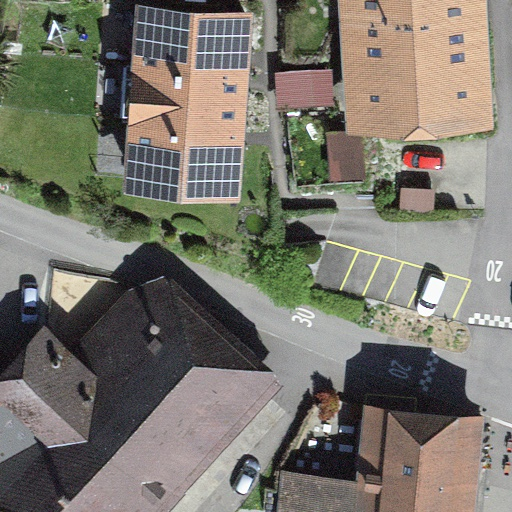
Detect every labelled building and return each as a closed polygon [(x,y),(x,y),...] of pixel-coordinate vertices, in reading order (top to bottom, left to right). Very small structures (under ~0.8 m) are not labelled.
[(354,0),(356,17),(460,12),(459,0),(297,0),(298,6),(344,3),(343,0),(354,0)] [(139,63),(239,70),(243,13),(143,6),(139,63)] [(360,111),(480,105),(476,11),(460,12),(356,17),(360,111)] [(235,124),(239,70),(139,63),(135,117),(235,124)] [(278,72),(280,104),(326,101),(324,69),(278,72)] [(231,181),(235,124),(135,117),(131,174),(231,181)] [(359,131),(328,133),(331,171),(361,170),(359,131)] [(0,511),(173,511),(280,389),(168,285),(87,371),(37,328),(0,363),(0,511)] [(476,511),(484,413),(378,407),(374,477),(278,478),(274,511),(476,511)]
